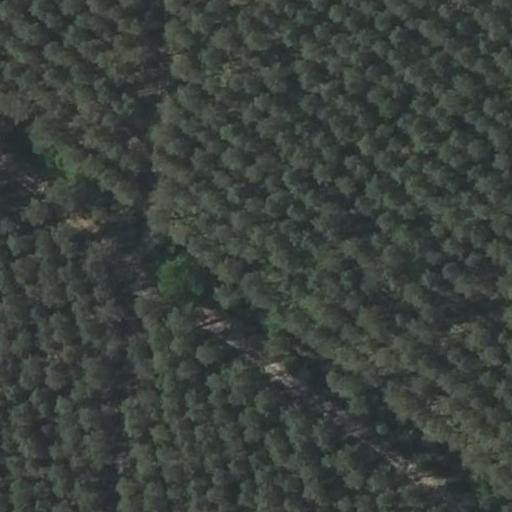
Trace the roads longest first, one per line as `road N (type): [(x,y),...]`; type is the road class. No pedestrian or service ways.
road 1 (track): [(485,511),(0,139)]
road 2 (track): [(132,511),(185,0)]
